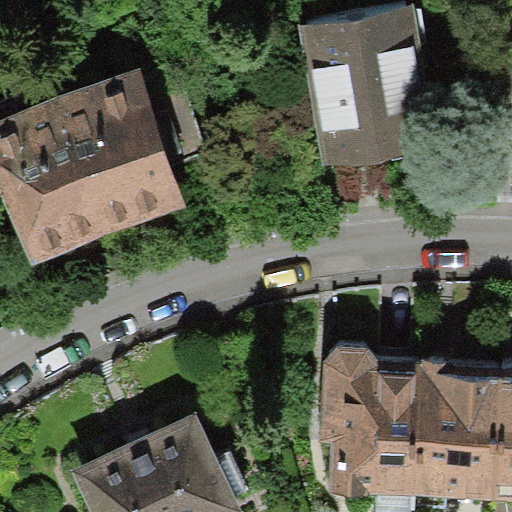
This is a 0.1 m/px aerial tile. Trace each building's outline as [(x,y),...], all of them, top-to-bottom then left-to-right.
[(405,0),(393,0),(306,15),(330,148),(358,143),(428,131),(405,0)] [(58,81),(100,208),(121,201),(175,184),(167,161),(206,146),(185,84),(145,94),(140,79),(126,72),(96,82),(92,70),(58,81)] [(0,157),(30,227),(44,232),(59,226),(100,208),(58,81),(22,96),(19,89),(0,96),(0,157)] [(214,337),(229,394),(269,384),(254,326),(214,337)] [(373,353),(363,340),(350,340),(340,339),(329,351),(326,420),(337,421),(334,472),(339,476),(344,478),(347,478),(353,478),(358,476),(365,473),(413,475),(420,356),(373,353)] [(500,360),(493,480),(511,481),(511,355),(501,358),(501,360),(500,360)] [(420,356),(413,475),(493,480),(500,360),(444,357),(420,356)] [(189,511),(227,494),(225,489),(245,480),(228,445),(208,455),(189,413),(122,445),(85,462),(105,505),(101,506),(99,511),(189,511)] [(9,511),(30,496),(5,441),(0,445),(0,508),(3,511),(9,511)]
